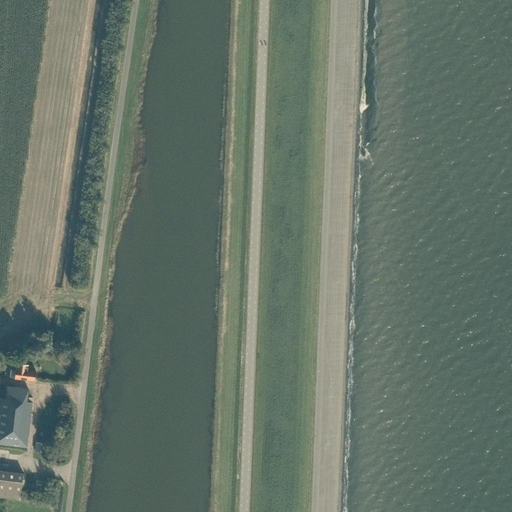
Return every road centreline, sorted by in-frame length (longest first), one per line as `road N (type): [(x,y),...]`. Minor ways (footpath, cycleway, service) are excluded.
road 1 (unclassified): [(68,511),(135,0)]
road 2 (tertiary): [(244,511),(263,0)]
